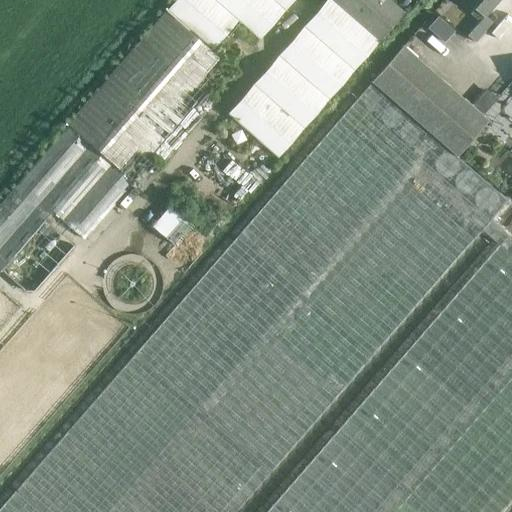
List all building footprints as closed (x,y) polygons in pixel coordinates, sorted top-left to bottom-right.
[(146,159),(212,83),(199,72),(216,52),(234,68),(293,0),(175,0),(68,124),(69,125),(0,204),(0,269),(33,299),(134,182),(141,188),(158,168),(146,159)] [(278,157),(378,41),(331,0),(326,0),(228,114),(278,157)] [(405,11),(392,0),(331,0),(378,41),(405,11)] [(485,16),(498,0),(465,0),(475,8),(471,13),(480,21),(467,35),(475,42),(493,22),(485,16)] [(448,38),(457,28),(440,13),(431,23),(448,38)] [(489,119),(403,45),(371,82),(457,156),(489,119)] [(0,511),(235,511),(507,200),(457,156),(371,82),(0,507),(0,511)] [(488,112),(500,95),(485,85),(474,102),(488,112)] [(229,223),(281,164),(244,131),(192,190),(229,223)] [(501,511),(511,500),(511,238),(491,220),(482,230),(499,245),(266,511),(501,511)]
